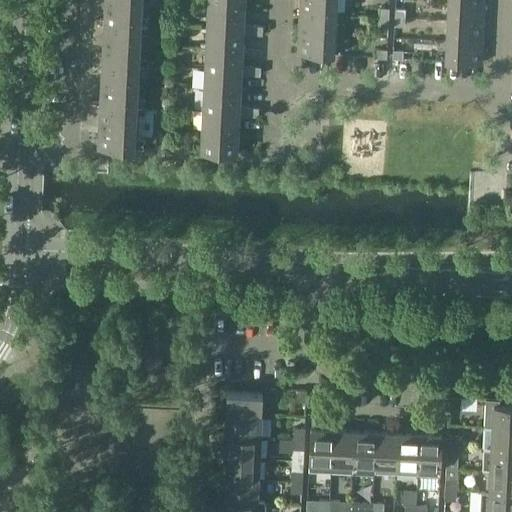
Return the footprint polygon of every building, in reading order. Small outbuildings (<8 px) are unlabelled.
[(106,0),(105,22),(149,24),(150,20),(141,20),(142,0),(106,0)] [(208,0),(208,7),(245,9),(245,0),(208,0)] [(300,0),(300,12),(336,14),(337,0),(300,0)] [(448,0),(448,19),(484,21),(485,1),(472,0),(448,0)] [(208,7),(207,27),(244,29),(244,25),(245,9),(208,7)] [(389,16),(390,8),(379,8),(379,16),(389,16)] [(395,8),(395,17),(405,17),(406,9),(395,8)] [(299,32),(335,34),(336,14),(300,12),(299,32)] [(389,26),(389,16),(379,16),(379,25),(389,26)] [(405,17),(395,17),(395,26),(405,26),(405,17)] [(448,19),(447,40),(483,41),(484,21),(448,19)] [(149,30),(149,24),(105,22),(103,63),(147,65),(148,61),(139,61),(141,29),(149,30)] [(254,26),(254,35),(263,35),(263,26),(254,26)] [(207,27),(206,48),(243,49),(244,34),(244,29),(207,27)] [(334,56),(335,34),(299,32),(298,54),(334,56)] [(483,41),(447,40),(446,61),(482,63),(483,41)] [(206,48),(205,68),(242,70),(242,66),(243,49),(206,48)] [(377,58),(387,58),(387,50),(378,49),(377,58)] [(403,59),(403,51),(394,50),(393,59),(403,59)] [(147,65),(103,63),(101,103),(145,106),(146,102),(137,102),(139,70),(147,70),(147,65)] [(252,67),(251,75),(261,76),(261,67),(252,67)] [(205,68),(204,88),(241,90),(241,75),(242,70),(205,68)] [(204,88),(203,109),(240,111),(240,107),(241,90),(204,88)] [(145,111),(145,106),(101,103),(99,146),(143,148),(144,139),(135,138),(137,111),(145,111)] [(250,107),(249,116),(259,116),(259,108),(250,107)] [(239,116),(240,111),(203,109),(202,129),(239,131),(239,116)] [(238,152),(239,131),(202,129),(201,150),(238,152)] [(172,149),(172,141),(163,140),(162,149),(172,149)] [(228,306),(216,305),(216,317),(227,318),(228,306)] [(307,390),(296,390),(295,400),(306,401),(307,390)] [(262,415),(263,393),(231,391),(231,401),(227,400),(226,413),(262,415)] [(450,408),(461,408),(461,398),(450,397),(450,408)] [(486,399),(485,426),(511,427),(511,405),(500,405),(500,399),(486,399)] [(226,413),(225,434),(261,436),(262,415),(226,413)] [(511,427),(485,426),(483,448),(511,448),(511,427)] [(294,428),(294,438),(304,439),(305,428),(294,428)] [(309,471),(331,472),(333,429),(311,428),(310,457),(309,471)] [(331,472),(353,473),(354,430),(333,429),(331,472)] [(353,473),(374,474),(376,431),(354,430),(353,473)] [(375,472),(396,473),(398,432),(376,431),(374,474),(375,472)] [(396,473),(418,475),(420,433),(398,432),(396,473)] [(442,434),(420,433),(418,475),(440,476),(442,434)] [(261,436),(225,434),(224,456),(260,458),(261,436)] [(447,446),(459,446),(459,436),(448,435),(447,446)] [(304,449),(304,439),(294,438),(294,449),(304,449)] [(458,457),(459,446),(447,446),(447,447),(448,447),(447,457),(458,457)] [(482,469),(490,469),(511,470),(511,448),(483,448),(482,469)] [(259,479),(260,458),(224,456),(223,477),(259,479)] [(511,470),(490,469),(489,491),(511,492),(511,470)] [(292,471),(292,481),(302,482),(303,471),(292,471)] [(258,502),(258,501),(259,479),(223,477),(222,500),(258,502)] [(446,489),(456,490),(457,479),(446,479),(446,489)] [(302,492),(302,482),(292,481),(291,492),(302,492)] [(456,500),(456,490),(446,489),(445,500),(456,500)] [(481,491),(480,511),(511,511),(511,492),(489,491),(481,491)] [(258,501),(258,502),(222,500),(221,511),(265,511),(266,501),(258,501)] [(319,510),(329,511),(330,500),(320,500),(319,510)] [(330,500),(329,511),(340,511),(341,501),(330,500)] [(362,511),(372,511),(373,502),(363,502),(362,511)] [(373,502),(372,511),(383,511),(384,503),(373,502)]
